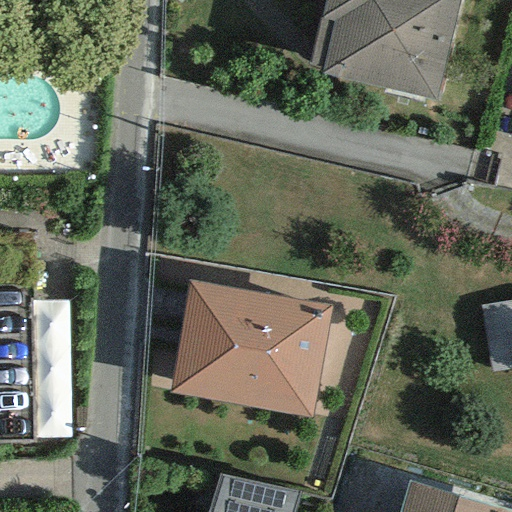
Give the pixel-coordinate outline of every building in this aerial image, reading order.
[(455,8),(412,0),(329,0),(310,100),(433,124),(455,8)] [(184,298),(164,407),(304,433),(324,324),(184,298)] [(67,301),(27,302),(29,439),(70,438),(67,301)] [(511,310),(476,315),(485,380),(511,376),(511,310)] [(289,511),(293,497),(215,479),(206,511),(289,511)] [(459,511),(403,494),(396,511),(459,511)]
